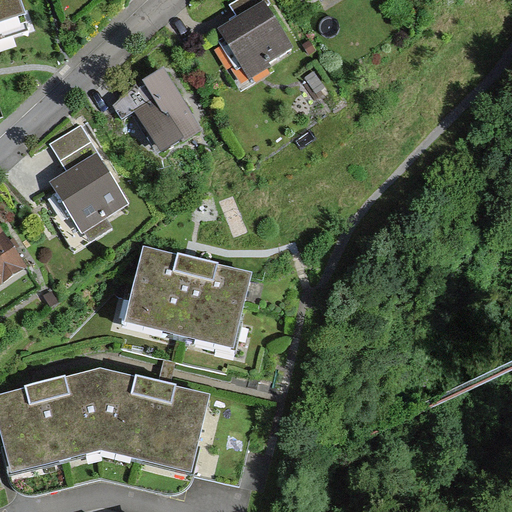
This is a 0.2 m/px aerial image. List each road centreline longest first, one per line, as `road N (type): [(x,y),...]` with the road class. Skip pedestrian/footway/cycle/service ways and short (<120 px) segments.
road 1 (residential): [(170,0),(0,155)]
road 2 (residential): [(31,511),(120,494),(180,511)]
